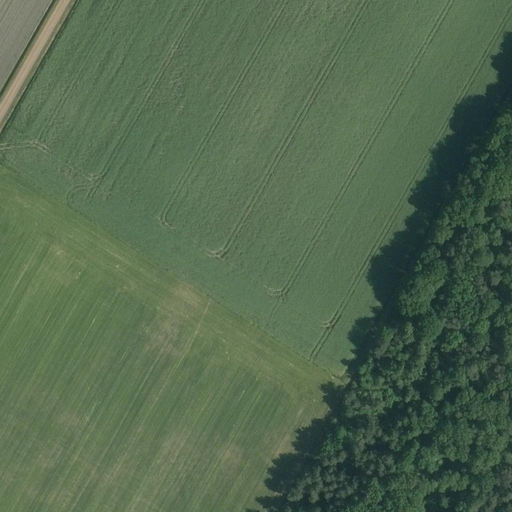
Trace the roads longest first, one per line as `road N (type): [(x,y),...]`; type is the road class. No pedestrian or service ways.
road 1 (track): [(275,511),(511,99)]
road 2 (track): [(65,0),(0,114)]
